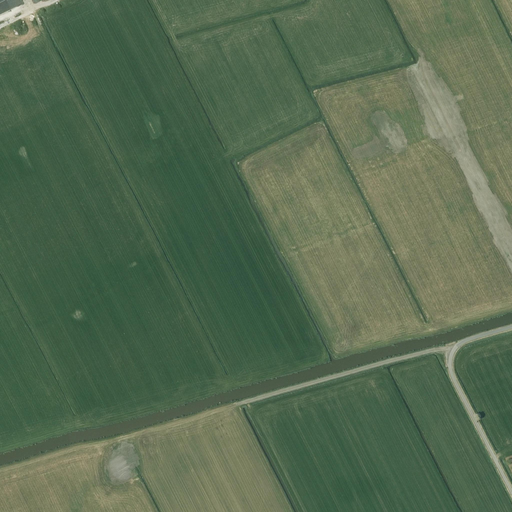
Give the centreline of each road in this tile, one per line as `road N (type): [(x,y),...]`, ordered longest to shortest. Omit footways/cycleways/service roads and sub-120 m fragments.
road 1 (track): [(451,352),(438,349),(0,470)]
road 2 (unclassified): [(511,492),(449,365),(462,341),(511,327)]
